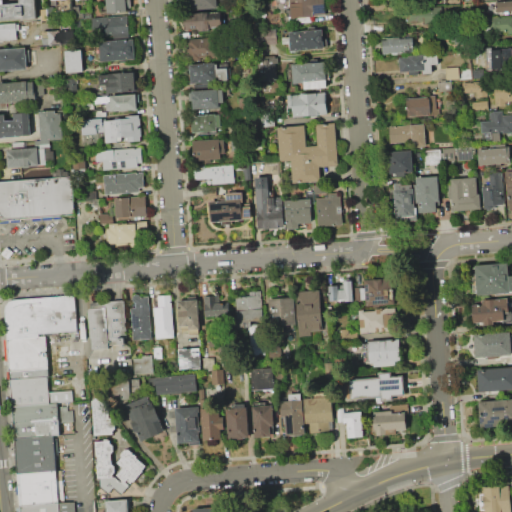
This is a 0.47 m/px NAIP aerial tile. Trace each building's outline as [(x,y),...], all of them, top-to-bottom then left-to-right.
[(34,0),(36,18),(0,21),(0,2),(19,1),(18,0),(34,0)] [(105,0),(130,0),(131,7),(126,7),(127,12),(107,13),(105,0)] [(187,10),(186,0),(216,0),(217,8),(187,10)] [(289,0),(323,0),(325,16),(311,17),(311,21),(289,22),(288,16),(290,16),(289,0)] [(497,1),(511,0),(511,11),(508,11),(508,13),(505,14),(505,11),(497,12),(497,8),(494,8),(494,11),(486,12),(486,6),(497,5),(497,1)] [(71,7),(79,6),(80,13),(87,12),(88,17),(73,19),(71,7)] [(406,24),(404,10),(438,7),(440,24),(425,25),(425,22),(406,24)] [(104,35),(103,27),(93,28),(92,17),(128,15),(129,33),(104,35)] [(489,17),(499,17),(499,18),(511,17),(511,30),(500,30),(500,34),(490,35),(490,33),(484,34),(483,18),(489,18),(489,17)] [(185,22),(221,19),(222,29),(186,31),(185,22)] [(74,21),(83,20),(84,29),(75,30),(74,21)] [(0,23),(15,23),(16,41),(0,41),(0,23)] [(260,29),(276,29),(277,44),(260,45),(260,29)] [(288,31),(322,29),(322,39),(326,38),(327,49),(290,51),(289,44),(282,44),(282,38),(289,37),(288,31)] [(65,30),(74,30),(75,40),(66,41),(65,30)] [(41,31),(54,31),(54,39),(42,39),(41,31)] [(450,31),(459,31),(459,38),(465,38),(465,46),(451,47),(450,31)] [(188,39),(216,37),(217,56),(189,58),(188,39)] [(382,40),(387,40),(387,38),(400,37),(400,39),(413,38),(413,43),(412,43),(412,45),(413,45),(414,52),(410,52),(410,53),(405,54),(405,51),(402,52),(399,52),(399,55),(390,55),(390,53),(383,54),(382,40)] [(100,61),(99,41),(134,39),(135,59),(100,61)] [(0,48),(26,47),(26,49),(29,49),(30,61),(27,61),(27,69),(0,70),(0,48)] [(499,49),(499,68),(490,68),(489,49),(499,49)] [(64,51),(81,50),(83,72),(66,73),(64,51)] [(400,71),(399,57),(408,57),(408,55),(424,54),(424,55),(431,55),(431,56),(437,55),(438,64),(431,64),(432,73),(423,73),(423,70),(418,70),(418,74),(409,75),(409,71),(400,71)] [(269,56),(275,56),(275,57),(277,57),(278,64),(275,64),(276,79),(265,79),(263,59),(269,59),(269,56)] [(291,64),(326,61),(328,81),(326,81),(326,87),(304,89),(304,82),(293,83),(291,64)] [(189,65),(215,63),(215,64),(217,64),(218,68),(227,68),(228,80),(216,81),(216,84),(191,86),(189,65)] [(445,68),(458,67),(459,79),(446,80),(445,68)] [(470,69),(484,69),(484,78),(471,79),(470,69)] [(137,92),(107,94),(107,92),(106,92),(106,85),(99,85),(99,75),(136,72),(137,92)] [(66,78),(76,78),(77,90),(67,91),(66,78)] [(0,81),(34,81),(35,101),(0,102),(0,81)] [(438,82),(451,81),(451,90),(439,91),(438,82)] [(462,83),(486,81),(487,96),(476,97),(476,92),(463,92),(462,83)] [(35,83),(44,83),(44,95),(36,95),(35,83)] [(494,85),(511,84),(511,101),(506,101),(506,105),(495,106),(494,85)] [(192,91),(218,89),(218,90),(223,90),(224,102),(221,102),(222,108),(193,110),(193,102),(189,102),(188,93),(192,93),(192,91)] [(285,95),(325,92),(327,115),(293,118),(292,106),(288,106),(288,103),(285,103),(285,95)] [(110,96),(136,94),(139,94),(139,101),(136,101),(137,110),(111,112),(111,110),(107,111),(106,103),(110,103),(110,96)] [(406,98),(435,95),(436,108),(439,108),(439,114),(408,117),(406,98)] [(472,102),(487,101),(488,111),(473,112),(472,102)] [(39,111),(55,110),(55,113),(61,113),(63,139),(50,140),(50,147),(38,148),(37,140),(41,140),(39,111)] [(481,121),(491,120),(490,111),(502,110),(503,115),(511,114),(511,133),(502,134),(502,131),(500,131),(501,140),(492,141),(491,132),(481,132),(481,121)] [(0,114),(5,114),(5,120),(14,119),(13,113),(29,112),(31,135),(0,137),(0,114)] [(105,143),(104,133),(82,135),(81,119),(103,118),(103,116),(138,114),(138,118),(141,118),(142,138),(139,138),(139,141),(105,143)] [(191,115),(216,114),(220,114),(221,127),(216,127),(217,134),(199,135),(199,132),(192,133),(191,115)] [(277,127),(304,125),(306,146),(317,145),(316,124),(335,123),(338,166),(319,167),(320,181),(292,183),(291,161),(279,162),(277,127)] [(389,126),(424,124),(426,146),(409,147),(409,142),(390,143),(389,126)] [(193,141),(219,139),(219,140),(224,140),(225,154),(220,154),(220,159),(210,159),(210,163),(202,163),(202,160),(194,160),(193,141)] [(7,149),(12,149),(12,142),(24,141),(24,148),(37,147),(37,148),(44,148),(45,163),(38,164),(39,166),(8,168),(7,149)] [(478,149),(492,148),(492,146),(496,145),(496,148),(507,147),(506,146),(509,146),(510,163),(482,165),(482,164),(478,164),(478,149)] [(424,150),(440,149),(440,153),(442,153),(442,148),(455,147),(455,162),(443,162),(443,157),(441,157),(441,164),(425,164),(424,150)] [(96,151),(141,148),(142,163),(138,163),(138,167),(103,170),(103,161),(97,162),(96,151)] [(389,151),(411,150),(412,172),(405,173),(405,176),(397,176),(396,173),(390,174),(389,151)] [(458,160),(457,150),(471,150),(472,160),(458,160)] [(71,161),(85,159),(86,169),(72,170),(71,161)] [(205,167),(233,165),(234,183),(212,185),(211,177),(206,178),(205,167)] [(104,175),(143,172),(144,187),(139,188),(139,192),(105,194),(104,175)] [(482,186),(490,185),(489,173),(502,172),(504,205),(493,206),(493,209),(484,210),(482,186)] [(416,178),(437,176),(438,200),(435,201),(435,211),(418,212),(418,203),(416,203),(415,184),(416,184),(416,178)] [(255,178),(268,177),(269,197),(282,196),(284,226),(258,227),(255,178)] [(454,211),(453,199),(449,199),(447,185),(451,185),(451,179),(476,177),(477,193),(479,193),(480,209),(454,211)] [(0,182),(0,219),(75,215),(72,178),(0,182)] [(394,189),(395,189),(395,183),(402,182),(402,185),(411,184),(411,188),(413,188),(414,208),(416,207),(417,221),(405,222),(405,217),(396,217),(394,189)] [(313,185),(328,184),(328,192),(314,193),(313,185)] [(85,192),(96,191),(96,199),(85,199),(85,192)] [(226,193),(243,192),(244,202),(241,202),(242,209),(227,210),(226,193)] [(318,227),(315,198),(328,197),(327,193),(337,192),(337,196),(342,196),(344,225),(318,227)] [(115,198),(129,197),(145,195),(147,215),(116,218),(115,198)] [(284,200),(311,198),(312,222),(299,223),(299,228),(285,229),(284,200)] [(242,207),(252,207),(253,218),(243,219),(242,207)] [(99,214),(108,213),(108,215),(113,215),(113,220),(109,221),(109,223),(100,224),(99,214)] [(109,223),(117,223),(117,224),(136,223),(136,222),(146,221),(147,229),(136,229),(137,246),(110,248),(110,242),(107,242),(106,228),(109,228),(109,223)] [(0,253),(6,258),(12,252),(5,246),(0,253)] [(475,265),(507,262),(508,275),(511,275),(511,290),(509,290),(510,292),(477,295),(475,265)] [(366,306),(366,301),(355,302),(354,287),(360,286),(360,288),(365,287),(364,279),(391,277),(392,286),(393,285),(394,293),(392,293),(393,304),(366,306)] [(352,280),(353,301),(342,302),(341,296),(329,296),(328,285),(337,285),(338,289),(344,288),(344,280),(352,280)] [(260,290),(264,321),(238,324),(235,297),(249,295),(249,291),(260,290)] [(298,336),(295,291),(320,290),(323,334),(298,336)] [(5,338),(3,311),(3,307),(5,304),(6,302),(9,300),(11,299),(14,299),(73,294),(76,331),(38,334),(38,336),(5,338)] [(136,339),(135,331),(132,331),(130,308),(135,307),(135,302),(132,301),(131,298),(133,296),(135,294),(139,294),(140,297),(148,296),(151,338),(136,339)] [(156,338),(154,307),(158,307),(158,295),(171,295),(174,336),(156,338)] [(203,296),(223,295),(224,316),(204,316),(203,296)] [(270,299),(294,297),(296,325),(273,327),(270,299)] [(473,323),(471,305),(482,304),(482,300),(507,298),(509,311),(510,311),(511,312),(511,321),(511,323),(509,322),(503,323),(502,320),(493,321),(494,325),(484,326),(483,322),(473,323)] [(177,300),(198,299),(199,329),(190,329),(189,326),(178,326),(177,300)] [(87,309),(90,350),(108,348),(107,346),(125,344),(123,301),(90,304),(90,308),(87,309)] [(360,333),(359,310),(364,309),(364,311),(375,311),(375,309),(389,308),(390,331),(360,333)] [(473,334),(509,331),(510,333),(511,333),(511,353),(511,354),(498,355),(498,359),(487,359),(486,356),(475,357),(473,334)] [(5,338),(8,370),(47,367),(45,335),(38,336),(5,338)] [(367,341),(379,340),(379,341),(384,341),(384,340),(399,339),(400,361),(395,361),(395,366),(373,367),(373,363),(369,363),(367,341)] [(152,347),(161,346),(162,359),(154,360),(152,347)] [(178,349),(200,348),(201,367),(179,369),(178,349)] [(132,358),(142,357),(141,355),(152,354),(154,373),(134,375),(132,358)] [(330,361),(331,376),(323,376),(322,362),(330,361)] [(476,369),(511,366),(511,389),(478,391),(476,369)] [(8,370),(9,379),(46,376),(48,376),(47,367),(8,370)] [(251,369),(272,368),(274,389),(253,390),(251,369)] [(147,377),(196,373),(197,391),(157,395),(156,386),(148,387),(147,377)] [(349,380),(380,378),(379,373),(390,373),(390,377),(402,376),(403,394),(391,395),(391,399),(382,400),(381,395),(350,398),(349,380)] [(9,379),(11,406),(56,402),(71,401),(70,390),(48,392),(46,376),(9,379)] [(119,400),(118,379),(139,378),(140,390),(131,391),(132,399),(119,400)] [(108,383),(108,398),(128,397),(128,382),(108,383)] [(303,399),(314,398),(314,393),(330,391),(330,397),(332,397),(334,421),(332,421),(333,431),(310,433),(309,423),(305,423),(303,399)] [(280,401),(288,401),(288,394),(301,393),(301,400),(303,400),(305,434),(286,435),(285,416),(281,417),(280,401)] [(141,441),(128,411),(129,410),(127,404),(147,395),(150,401),(151,401),(154,408),(155,408),(160,420),(158,421),(163,432),(141,441)] [(96,396),(114,425),(112,433),(92,435),(90,400),(96,396)] [(477,401),(511,399),(511,424),(479,427),(477,401)] [(11,406),(13,438),(52,435),(59,434),(58,421),(72,421),(71,409),(66,410),(66,406),(56,406),(56,402),(11,406)] [(252,406),(272,405),(274,436),(254,437),(254,430),(255,430),(255,424),(253,424),(252,406)] [(175,408),(198,406),(198,412),(198,426),(200,426),(201,432),(200,432),(200,445),(189,445),(189,442),(177,443),(175,408)] [(226,409),(247,407),(249,437),(244,437),(244,439),(234,440),(234,438),(229,438),(226,409)] [(361,411),(362,422),(364,422),(365,435),(363,435),(363,437),(348,438),(347,423),(343,423),(343,421),(337,421),(336,408),(343,407),(343,412),(361,411)] [(203,440),(201,408),(219,408),(220,417),(223,417),(224,429),(221,429),(221,439),(203,440)] [(373,412),(392,411),(392,413),(406,412),(407,430),(396,430),(396,434),(375,435),(375,432),(371,432),(370,421),(374,421),(373,412)] [(13,438),(16,473),(55,470),(52,435),(13,438)] [(95,443),(103,442),(103,439),(110,438),(110,443),(113,445),(113,450),(111,453),(112,463),(114,466),(115,469),(115,471),(112,474),(113,477),(114,476),(121,482),(122,480),(116,474),(123,467),(116,462),(121,457),(120,453),(124,449),(128,449),(137,456),(136,457),(146,466),(133,482),(128,478),(125,481),(129,485),(121,495),(113,488),(108,494),(98,486),(95,443)] [(16,473),(18,505),(63,502),(60,470),(55,470),(16,473)] [(481,486),(507,484),(508,511),(482,511),(482,509),(478,509),(477,493),(481,493),(481,486)] [(105,500),(129,499),(130,506),(128,506),(128,511),(107,511),(107,508),(105,508),(105,500)] [(18,505),(18,511),(73,511),(73,501),(63,502),(18,505)]
